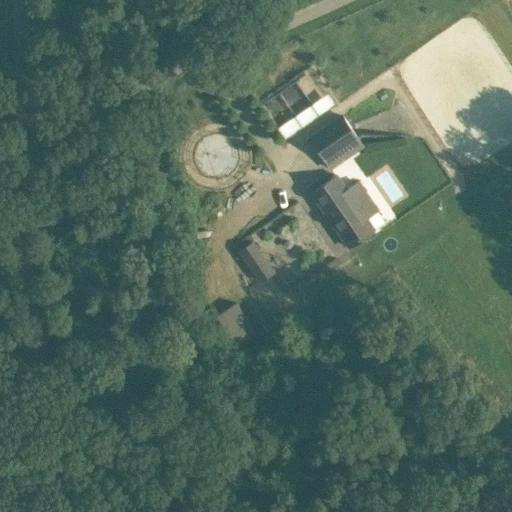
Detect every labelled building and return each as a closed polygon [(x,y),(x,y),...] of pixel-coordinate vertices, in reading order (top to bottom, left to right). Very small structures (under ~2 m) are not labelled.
[(174,0),(173,0),(137,0),(144,13),(174,0)] [(190,25),(194,35),(207,29),(203,19),(190,25)] [(264,99),(285,133),(336,101),(315,67),(264,99)] [(331,167),(363,144),(343,114),(310,137),(331,167)] [(350,245),(374,228),(366,216),(377,209),(358,181),(347,188),(337,174),(312,191),(350,245)] [(253,240),(239,250),(259,281),(274,271),(253,240)] [(238,325),(248,318),(236,300),(217,313),(216,314),(228,332),(238,325)]
